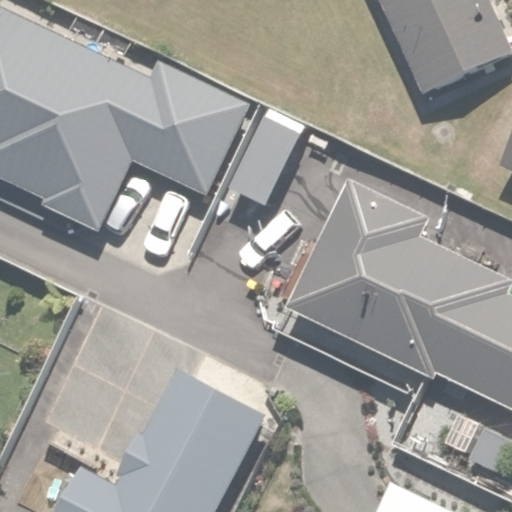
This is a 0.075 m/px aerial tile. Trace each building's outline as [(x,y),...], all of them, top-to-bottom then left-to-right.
[(165,80),(0,0),(0,173),(109,227),(143,156),(215,191),(257,105),(173,64),(165,80)] [(511,4),(510,0),(392,0),(435,88),(511,50),(511,4)] [(314,132),(276,113),(240,187),(278,205),(314,132)] [(444,220),(360,180),(303,303),(511,401),(511,271),(436,236),(444,220)] [(225,511),(278,415),(194,370),(130,488),(88,465),(62,511),(225,511)] [(387,511),(474,511),(404,477),(387,511)]
